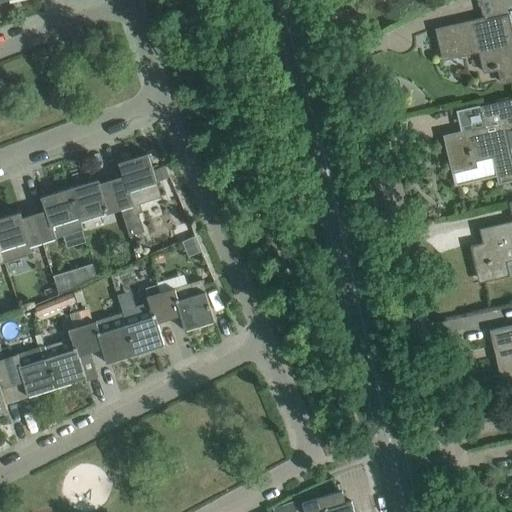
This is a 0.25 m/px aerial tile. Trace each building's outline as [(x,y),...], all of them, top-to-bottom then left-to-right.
[(484,23),(483,20),(453,27),(453,25),(436,29),(443,60),(451,58),(465,55),(464,49),(477,46),(478,52),(483,71),(497,68),(501,82),(511,78),(511,36),(509,20),(511,18),(511,0),(492,0),(497,20),(484,23)] [(498,184),(511,180),(511,154),(510,147),(511,146),(511,98),(499,102),(479,106),(484,126),(463,131),(444,136),(452,168),(456,186),(496,177),(498,184)] [(119,162),(122,175),(123,176),(109,180),(120,209),(142,202),(162,197),(148,153),(119,162)] [(165,165),(155,170),(159,181),(170,176),(165,165)] [(99,179),(67,188),(72,201),(78,216),(80,221),(106,213),(120,209),(109,180),(100,183),(99,179)] [(45,210),(32,214),(43,241),(56,237),(82,228),(80,221),(78,216),(72,201),(67,188),(41,197),(45,210)] [(511,205),(495,209),(501,235),(470,243),(479,281),(485,280),(487,287),(498,285),(500,293),(511,289),(511,205)] [(43,241),(32,214),(22,217),(20,211),(0,217),(0,246),(1,250),(2,251),(4,261),(31,253),(28,245),(42,241),(43,241)] [(52,276),(57,293),(76,284),(72,270),(52,276)] [(212,313),(202,279),(183,285),(159,292),(169,319),(180,315),(185,330),(215,321),(212,313)] [(37,314),(75,300),(72,292),(34,306),(37,314)] [(169,319),(159,292),(146,296),(148,303),(136,307),(137,309),(141,321),(126,325),(132,340),(134,346),(137,353),(165,345),(162,337),(158,323),(169,319)] [(74,329),(81,326),(78,311),(70,314),(74,329)] [(93,323),(81,326),(91,352),(102,348),(106,363),(137,353),(134,346),(132,340),(126,325),(122,314),(93,323)] [(511,324),(490,330),(494,347),(499,346),(501,354),(496,355),(498,362),(499,362),(504,385),(511,383),(511,324)] [(91,352),(81,326),(74,329),(68,330),(70,338),(44,347),(48,362),(55,379),(58,386),(86,377),(84,369),(79,355),(91,352)] [(12,385),(5,358),(2,348),(1,347),(0,347),(0,412),(8,410),(5,403),(1,389),(12,385)] [(5,358),(12,385),(24,381),(28,396),(58,386),(55,379),(48,362),(44,347),(16,355),(5,358)] [(354,511),(352,501),(346,503),(342,490),(302,502),(304,511),(354,511)]
